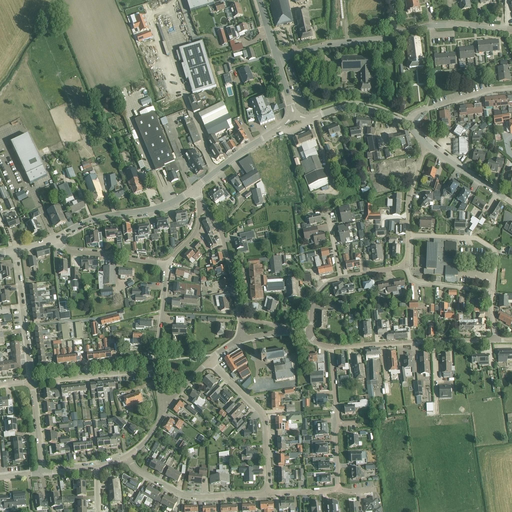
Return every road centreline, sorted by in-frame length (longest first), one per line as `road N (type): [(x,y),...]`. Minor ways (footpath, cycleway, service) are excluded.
road 1 (residential): [(277,59),(432,25),(511,30)]
road 2 (residential): [(494,339),(331,347)]
road 3 (residential): [(268,493),(262,414),(210,360)]
road 4 (residential): [(268,493),(193,498),(127,457)]
road 5 (tertiary): [(194,188),(55,238)]
road 6 (residential): [(31,381),(17,250)]
road 7 (residential): [(492,291),(492,248),(474,238),(408,235)]
road 8 (residential): [(31,381),(156,370)]
road 9 (unknown): [(212,174),(170,56)]
road 10 (tertiary): [(294,115),(194,188)]
